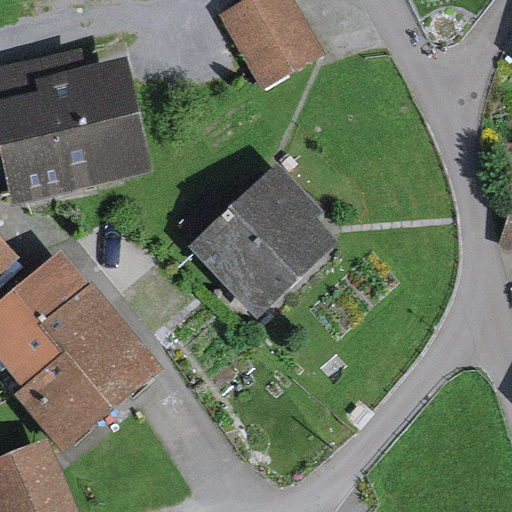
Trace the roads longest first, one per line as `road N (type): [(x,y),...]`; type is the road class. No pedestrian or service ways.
road 1 (residential): [(302,511),(455,338),(494,318)]
road 2 (residential): [(437,88),(494,318)]
